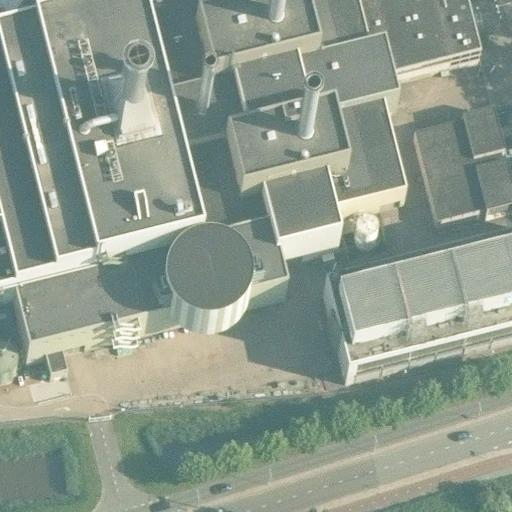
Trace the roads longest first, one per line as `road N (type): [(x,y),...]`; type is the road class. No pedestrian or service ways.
road 1 (tertiary): [(511,402),(162,511)]
road 2 (tertiary): [(258,511),(511,433)]
